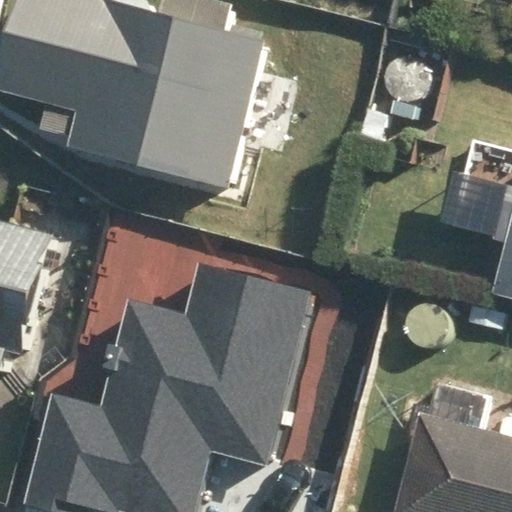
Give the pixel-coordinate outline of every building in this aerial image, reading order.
[(70,144),(225,185),(265,36),(129,0),(10,0),(0,39),(0,90),(78,111),(70,144)] [(404,98),(412,97),(419,94),(425,88),(428,81),(428,73),(426,65),(422,59),(415,54),(408,52),(400,52),(393,55),(387,59),(383,66),(382,73),(382,80),(385,87),(390,93),(396,97),(404,98)] [(381,114),(372,140),(389,146),(398,120),(381,114)] [(0,374),(4,376),(11,352),(30,357),(38,326),(43,327),(60,266),(55,264),(61,242),(6,226),(3,235),(0,234),(0,374)] [(511,228),(494,292),(511,297),(511,228)] [(90,511),(94,506),(118,511),(200,511),(214,456),(270,470),(316,289),(194,258),(181,309),(126,295),(98,404),(51,392),(23,503),(57,511),(90,511)] [(427,344),(435,343),(442,339),(447,334),(451,326),(451,319),(449,311),(445,304),(438,300),(431,297),(423,298),(416,300),(410,305),(406,311),(404,319),(405,326),(408,333),(413,339),(419,342),(427,344)] [(511,511),(511,437),(436,418),(411,511),(511,511)]
